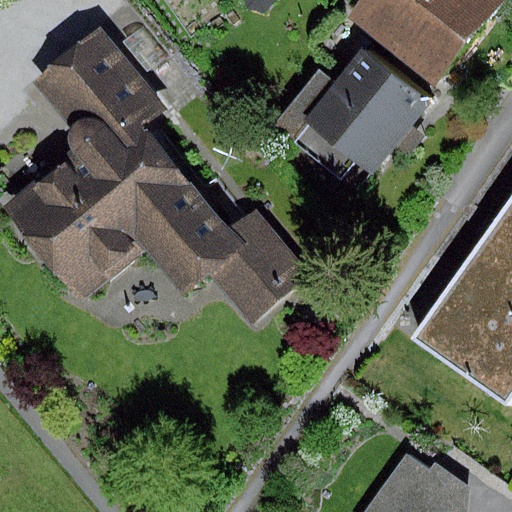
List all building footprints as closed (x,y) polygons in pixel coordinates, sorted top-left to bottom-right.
[(511,1),(510,0),(381,0),(359,28),(441,96),(511,11),(511,1)] [(111,33),(40,89),(89,150),(9,212),(90,315),(157,263),(190,306),(214,288),(258,344),(322,294),(267,224),(245,241),(166,139),(183,125),(111,33)] [(433,115),(369,61),(345,89),(330,76),(286,128),(355,187),(368,171),(378,179),(433,115)] [(511,218),(469,279),(511,309),(511,218)] [(511,309),(469,279),(424,342),(511,404),(511,309)] [(473,511),(476,487),(441,463),(435,471),(411,455),(372,511),(473,511)]
